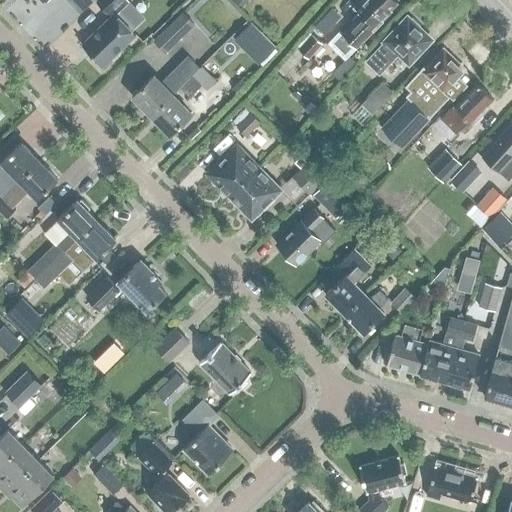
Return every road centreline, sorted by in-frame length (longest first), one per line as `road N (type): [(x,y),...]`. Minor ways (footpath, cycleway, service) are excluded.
road 1 (residential): [(342,400),(245,288),(34,79),(0,33)]
road 2 (residential): [(511,443),(342,400)]
road 3 (residential): [(226,511),(342,400)]
